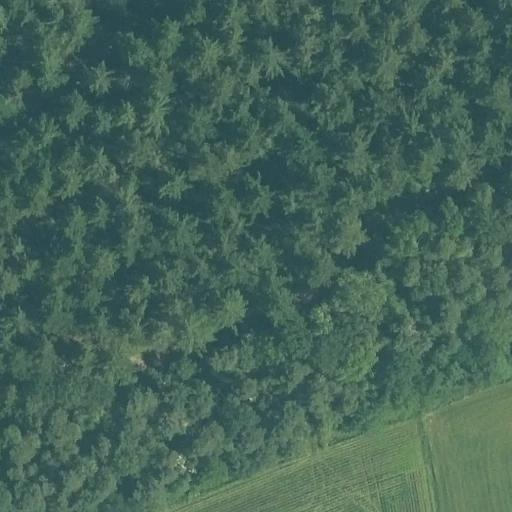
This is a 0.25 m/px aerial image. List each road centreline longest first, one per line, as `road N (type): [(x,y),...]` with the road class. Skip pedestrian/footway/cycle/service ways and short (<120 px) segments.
road 1 (track): [(511,168),(427,197),(305,305),(97,366),(0,380)]
road 2 (track): [(157,0),(0,122)]
